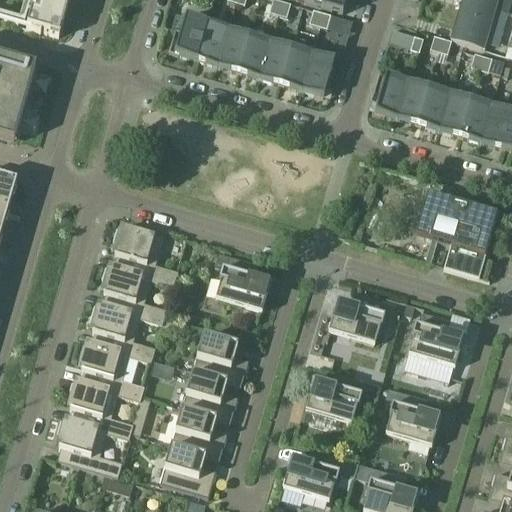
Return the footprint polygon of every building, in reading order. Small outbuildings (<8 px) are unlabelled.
[(35,0),(34,4),(66,13),(70,0),(35,0)] [(238,0),(236,7),(244,9),(246,0),(238,0)] [(342,17),(347,0),(305,0),(304,6),(342,17)] [(483,57),(484,55),(486,48),(499,0),(463,0),(450,46),(449,48),(450,48),(483,57)] [(278,19),(282,5),(273,3),(269,16),(278,19)] [(61,32),(66,13),(34,4),(41,6),(38,16),(32,14),(31,16),(26,34),(40,38),(41,36),(40,36),(40,35),(59,41),(62,33),(61,32)] [(290,8),(282,5),(278,19),(286,21),(290,8)] [(322,17),(313,14),(309,28),(318,30),(322,17)] [(330,19),(322,17),(318,30),(327,33),(330,19)] [(191,63),(202,25),(185,20),(180,36),(175,35),(168,57),(191,63)] [(191,63),(213,70),(224,32),(202,25),(191,63)] [(213,70),(235,76),(246,38),(224,32),(213,70)] [(235,76),(257,82),(268,44),(246,38),(235,76)] [(507,54),(486,48),(484,55),(511,63),(511,40),(511,41),(507,54)] [(428,55),(438,58),(442,44),(432,41),(428,55)] [(257,82),(279,89),(290,51),(268,44),(257,82)] [(407,58),(417,60),(421,46),(412,44),(407,58)] [(450,46),(442,44),(438,58),(446,60),(450,48),(449,48),(450,46)] [(279,89),(300,95),(312,57),(290,51),(279,89)] [(0,144),(13,148),(35,73),(31,72),(33,64),(0,54),(0,144)] [(479,73),(484,59),(474,56),(469,71),(479,73)] [(334,63),(312,57),(300,95),(323,102),(334,63)] [(484,59),(479,73),(487,76),(491,61),(484,59)] [(375,117),(396,123),(408,85),(386,78),(375,117)] [(429,91),(408,85),(396,123),(418,129),(429,91)] [(450,97),(429,91),(418,129),(439,135),(450,97)] [(450,97),(439,135),(460,141),(471,103),(450,97)] [(492,109),(471,103),(460,141),(481,148),(492,109)] [(511,118),(511,115),(492,109),(481,148),(502,154),(511,118)] [(511,118),(502,154),(511,156),(511,118)] [(0,209),(9,212),(16,186),(0,181),(0,209)] [(427,198),(415,240),(450,250),(450,251),(451,251),(451,250),(484,260),(496,218),(463,209),(463,207),(462,207),(462,208),(427,198)] [(0,209),(0,236),(1,237),(9,212),(0,209)] [(150,284),(150,285),(172,291),(177,277),(154,271),(163,242),(153,239),(152,242),(118,232),(111,254),(122,257),(117,274),(150,284)] [(218,259),(215,272),(222,274),(219,284),(221,285),(216,303),(260,316),(265,298),(268,299),(271,288),(250,282),(253,269),(218,259)] [(143,309),(150,285),(150,284),(117,274),(106,271),(100,292),(110,295),(106,312),(105,313),(139,323),(161,330),(165,316),(143,309)] [(391,324),(395,311),(360,300),(356,312),(335,306),(332,317),(334,318),(329,336),(373,349),(378,331),(381,332),(384,322),(391,324)] [(401,318),(409,320),(412,310),(403,308),(401,318)] [(132,348),(139,323),(105,313),(106,312),(95,309),(89,331),(99,334),(94,351),(128,361),(128,362),(150,368),(154,354),(132,348)] [(461,355),(464,344),(443,338),(446,326),(421,318),(417,330),(415,329),(412,340),(414,341),(409,359),(453,372),(458,354),(461,355)] [(226,388),(226,389),(240,393),(247,367),(233,362),(237,350),(203,340),(192,378),(226,388)] [(121,386),(128,362),(128,361),(94,351),(84,348),(78,369),(88,372),(83,389),(83,390),(117,400),(139,407),(143,392),(121,386)] [(192,378),(181,415),(215,425),(229,430),(237,403),(223,399),(226,389),(226,388),(192,378)] [(359,399),(362,387),(337,379),(333,392),(312,385),(309,396),(311,397),(306,415),(350,428),(355,410),(358,411),(361,400),(359,399)] [(83,390),(83,389),(73,386),(67,408),(77,411),(72,427),(72,428),(106,438),(128,445),(132,431),(110,424),(117,400),(83,390)] [(438,434),(441,423),(420,417),(423,405),(388,394),(384,407),(391,409),(388,419),(391,420),(386,438),(430,451),(435,433),(438,434)] [(181,415),(170,452),(205,462),(204,462),(218,466),(226,440),(212,436),(215,425),(181,415)] [(72,428),(72,427),(62,424),(56,446),(66,449),(60,467),(117,484),(121,469),(99,463),(106,438),(72,428)] [(511,443),(506,442),(498,468),(511,471),(511,443)] [(201,473),(204,462),(205,462),(170,452),(159,489),(208,503),(215,477),(201,473)] [(338,478),(354,483),(357,470),(314,457),(311,469),(289,463),(286,474),(289,475),(284,492),(328,505),(333,487),(335,488),(338,478)] [(402,483),(357,470),(354,483),(369,487),(366,497),(369,498),(364,511),(412,511),(415,511),(419,500),(398,495),(402,483)] [(502,508),(511,510),(511,472),(509,483),(495,478),(487,505),(501,509),(502,508)]
